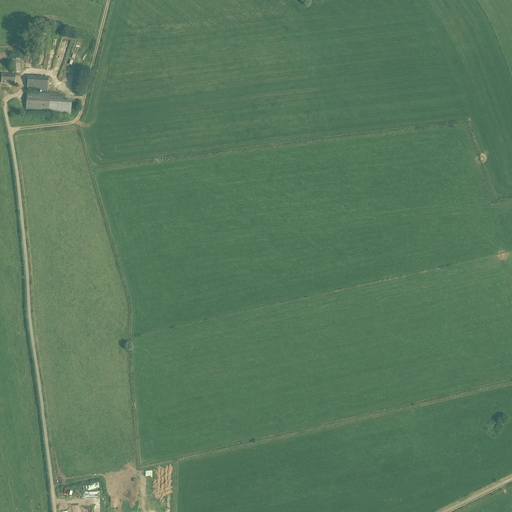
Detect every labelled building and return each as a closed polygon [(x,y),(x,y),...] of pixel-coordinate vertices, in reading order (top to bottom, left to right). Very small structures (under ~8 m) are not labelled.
[(64,59),(66,51),(59,49),(57,58),(64,59)] [(12,58),(12,72),(20,72),(20,59),(20,58),(12,58)] [(1,74),(0,84),(5,84),(14,85),(14,75),(12,74),(1,74)] [(47,91),(48,77),(28,75),(27,90),(37,90),(47,91)] [(37,94),(27,93),(26,109),(40,110),(40,112),(48,113),(70,114),(70,110),(71,101),(62,101),(63,95),(49,94),(37,94)]
